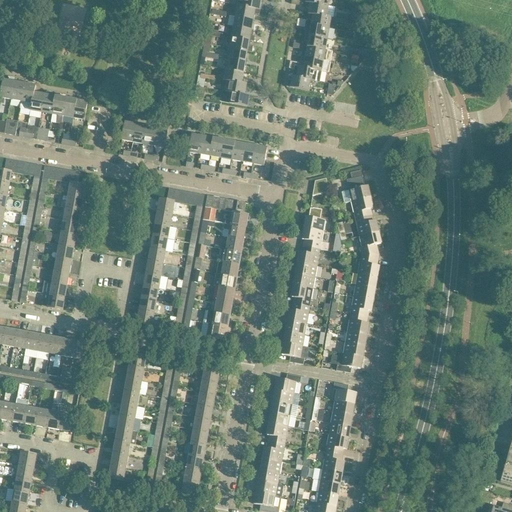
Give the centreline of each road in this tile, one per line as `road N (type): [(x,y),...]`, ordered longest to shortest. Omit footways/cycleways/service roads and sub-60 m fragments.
road 1 (tertiary): [(401,511),(450,282),(454,197),(446,125)]
road 2 (residential): [(354,511),(401,254),(377,161)]
road 3 (unclassified): [(277,196),(0,144)]
road 4 (residential): [(220,511),(255,325)]
road 5 (unclassified): [(255,325),(277,196)]
road 6 (tertiary): [(446,125),(408,0)]
